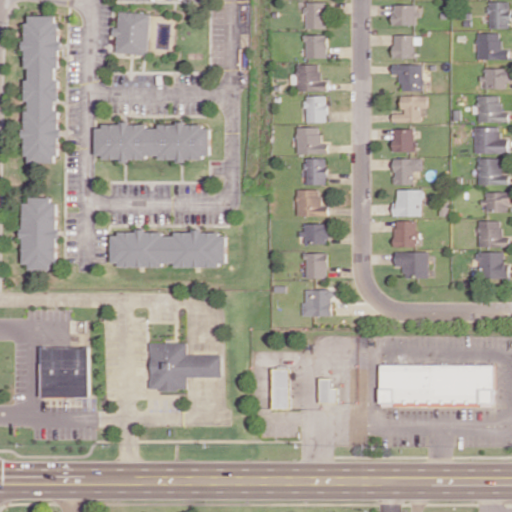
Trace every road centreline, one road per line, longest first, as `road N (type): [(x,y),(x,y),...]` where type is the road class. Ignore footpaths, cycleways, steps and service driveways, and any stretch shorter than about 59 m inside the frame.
road 1 (primary): [(511,482),(0,481)]
road 2 (residential): [(86,207),(232,201),(232,0)]
road 3 (residential): [(372,296),(363,274),(361,0)]
road 4 (residential): [(91,0),(85,268)]
road 5 (residential): [(232,93),(87,93)]
road 6 (residential): [(511,313),(402,313),(372,296)]
